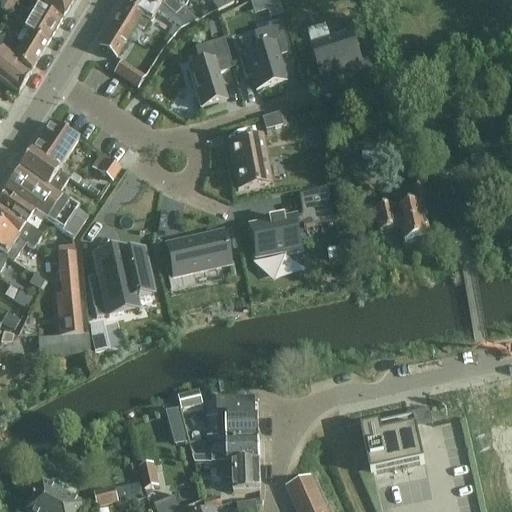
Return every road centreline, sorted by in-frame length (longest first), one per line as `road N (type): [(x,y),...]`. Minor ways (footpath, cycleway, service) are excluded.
road 1 (unclassified): [(511,359),(318,400)]
road 2 (residential): [(53,84),(174,164)]
road 3 (residential): [(318,400),(291,425),(271,511)]
